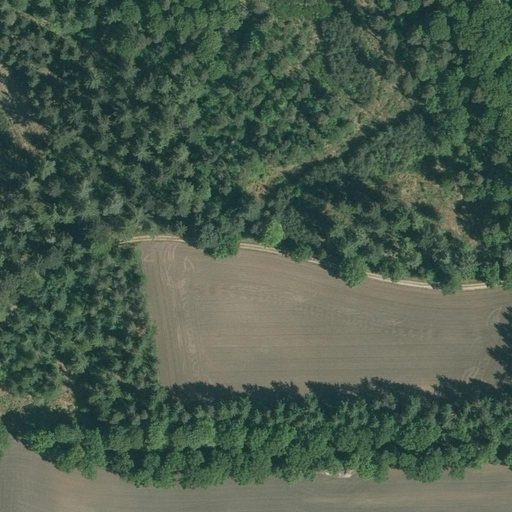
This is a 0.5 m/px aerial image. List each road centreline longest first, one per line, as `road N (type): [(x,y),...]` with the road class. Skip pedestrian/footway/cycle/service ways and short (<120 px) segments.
road 1 (track): [(511,277),(435,282),(245,247),(117,241),(43,271),(0,312)]
road 2 (track): [(132,0),(71,109),(0,187)]
